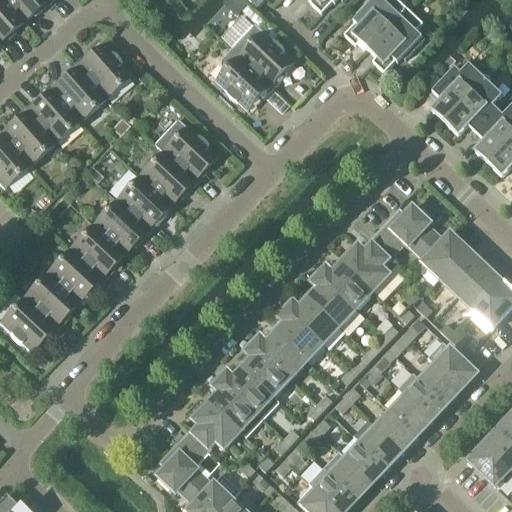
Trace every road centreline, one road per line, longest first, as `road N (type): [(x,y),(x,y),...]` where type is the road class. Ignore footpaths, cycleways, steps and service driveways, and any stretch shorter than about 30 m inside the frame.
road 1 (residential): [(68,400),(119,441),(130,435),(409,143)]
road 2 (residential): [(0,93),(76,22),(100,13),(272,172)]
road 3 (residential): [(68,400),(72,386),(272,172)]
road 4 (residential): [(414,470),(511,367)]
road 5 (residential): [(409,143),(511,241)]
